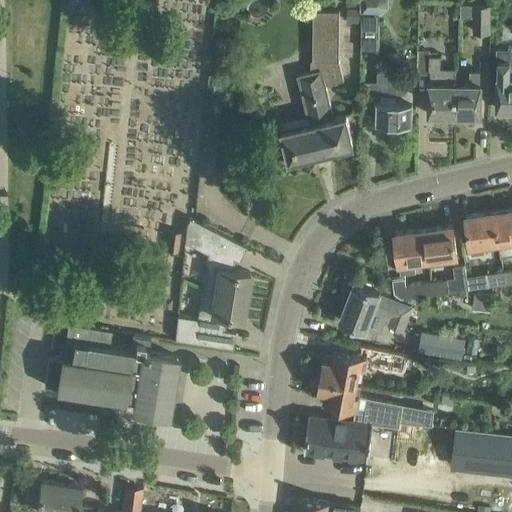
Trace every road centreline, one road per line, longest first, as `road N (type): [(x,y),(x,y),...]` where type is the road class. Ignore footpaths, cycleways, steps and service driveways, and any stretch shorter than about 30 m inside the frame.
road 1 (unclassified): [(269,473),(290,310),(306,262),(332,225),(375,204),(511,168)]
road 2 (residential): [(269,473),(0,434)]
